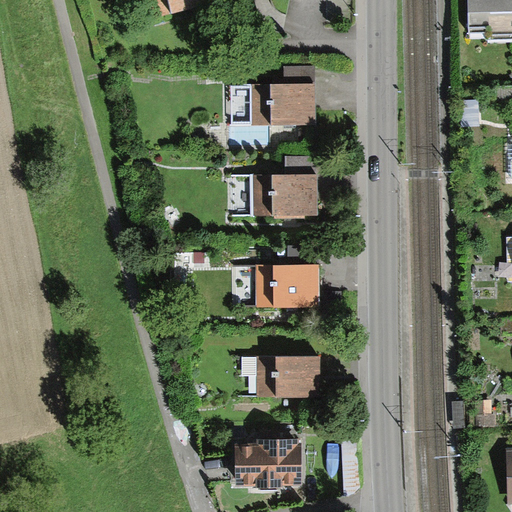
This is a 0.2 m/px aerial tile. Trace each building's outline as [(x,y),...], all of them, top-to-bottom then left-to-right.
[(148,0),(153,19),(216,2),(215,0),(148,0)] [(511,0),(473,0),(474,33),(511,31),(511,0)] [(321,83),(255,84),(255,125),(321,124),(321,83)] [(322,173),(256,174),(256,214),(322,214),(322,173)] [(255,218),(255,176),(236,176),(236,218),(255,218)] [(325,264),(259,264),(259,305),(325,305),(325,264)] [(326,354),(260,355),(260,395),(326,395),(326,354)] [(306,438),(240,438),(240,479),(306,479),(306,438)]
